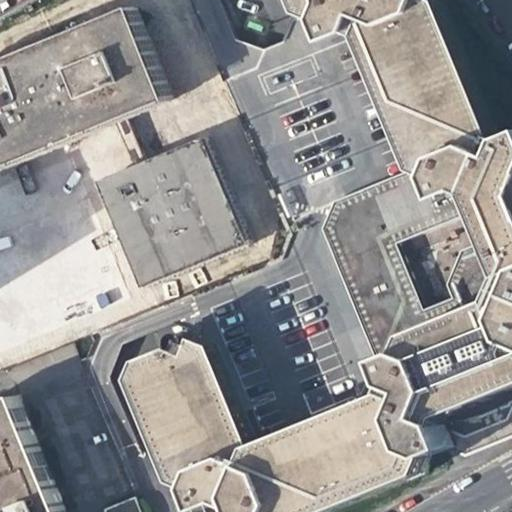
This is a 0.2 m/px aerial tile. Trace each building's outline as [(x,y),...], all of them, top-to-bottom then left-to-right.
[(511,167),(481,190),(455,147),(412,78),(391,43),(443,5),(431,0),(295,0),(300,11),(320,21),(330,44),(352,36),(361,41),(415,171),(337,204),(327,229),(380,357),(386,360),(396,383),(393,390),(260,445),(220,347),(201,337),(193,355),(179,346),(144,361),(136,381),(177,481),(196,488),(205,511),(229,502),(245,510),(245,511),(336,511),(358,503),(428,476),(434,456),(454,448),(445,428),(451,415),(464,410),(468,422),(489,414),(504,408),(500,396),(511,391),(511,167)] [(459,44),(443,5),(391,43),(412,78),(459,44)] [(110,24),(76,38),(129,122),(172,104),(135,14),(110,24)] [(127,123),(129,122),(76,38),(44,51),(79,108),(42,131),(40,133),(53,153),(114,129),(132,174),(102,187),(108,201),(158,169),(155,165),(145,169),(127,123)] [(491,121),(459,44),(412,78),(455,147),(491,121)] [(26,58),(1,69),(42,131),(79,108),(44,51),(26,58)] [(0,174),(53,153),(40,133),(42,131),(1,69),(0,68),(0,174)] [(499,140),(491,121),(455,147),(481,190),(511,167),(511,141),(509,143),(499,140)] [(208,144),(155,165),(158,169),(108,201),(145,293),(251,250),(208,144)] [(0,349),(9,349),(9,339),(25,337),(23,312),(0,313),(0,349)] [(511,391),(500,396),(504,408),(505,407),(511,403),(511,391)] [(108,510),(108,511),(66,511),(21,401),(0,409),(0,511),(143,511),(138,499),(122,505),(108,510)] [(468,422),(464,410),(451,415),(445,428),(458,424),(468,422)]
